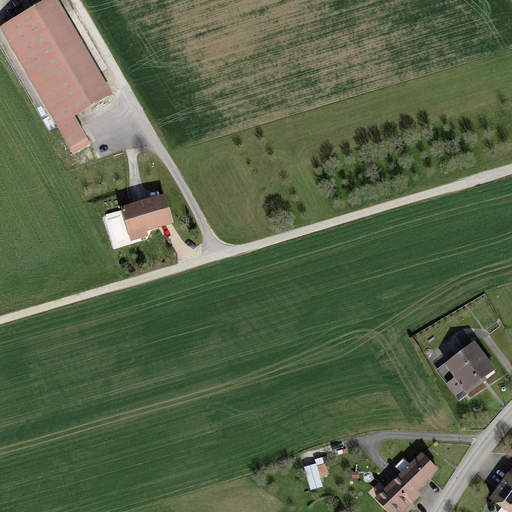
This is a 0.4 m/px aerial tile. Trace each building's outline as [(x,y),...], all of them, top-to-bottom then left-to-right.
[(49,0),(48,0),(2,26),(63,133),(110,106),(49,0)] [(170,199),(131,210),(138,235),(177,224),(170,199)] [(491,368),(471,342),(445,362),(464,388),(491,368)] [(418,454),(374,496),(388,511),(401,511),(419,495),(413,489),(433,470),(418,454)] [(511,475),(507,472),(488,497),(509,511),(510,511),(511,510),(511,475)]
